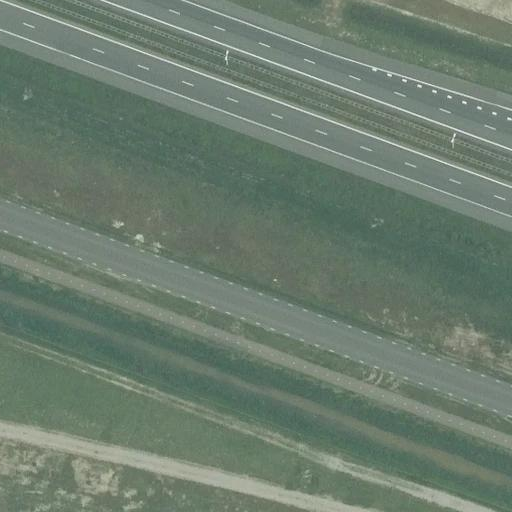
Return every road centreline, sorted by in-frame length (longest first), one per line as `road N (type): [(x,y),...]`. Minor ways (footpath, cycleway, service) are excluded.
road 1 (trunk): [(0,16),(511,204)]
road 2 (tertiary): [(0,211),(511,396)]
road 3 (trunk): [(511,136),(138,0)]
